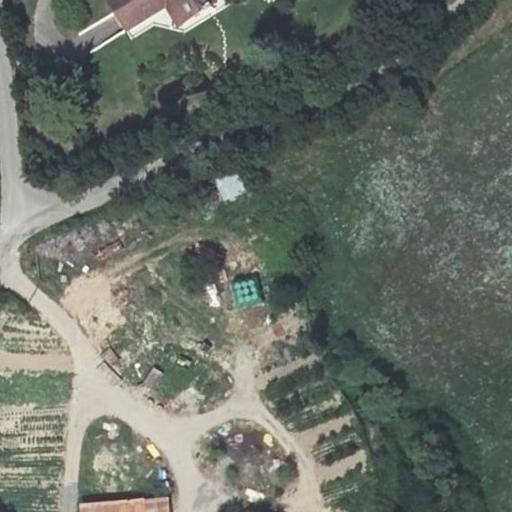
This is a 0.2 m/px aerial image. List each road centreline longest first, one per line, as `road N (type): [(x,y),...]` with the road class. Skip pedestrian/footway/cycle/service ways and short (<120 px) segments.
road 1 (unclassified): [(479,0),(330,108),(11,224)]
road 2 (unclassified): [(0,79),(11,224)]
